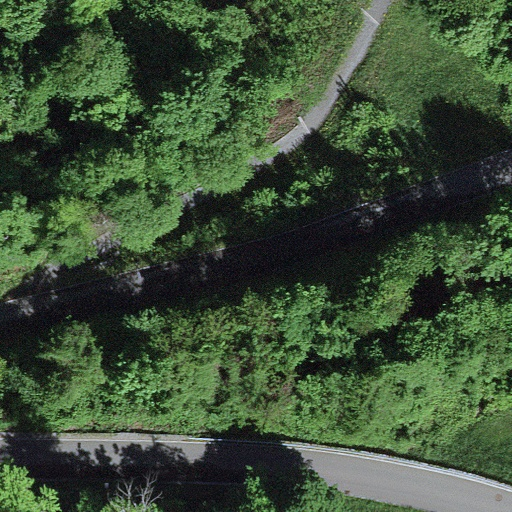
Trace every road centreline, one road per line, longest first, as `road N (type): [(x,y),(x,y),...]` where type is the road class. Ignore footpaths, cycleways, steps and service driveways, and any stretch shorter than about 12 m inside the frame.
road 1 (residential): [(511,175),(0,325)]
road 2 (residential): [(0,460),(262,465),(396,482),(511,510)]
